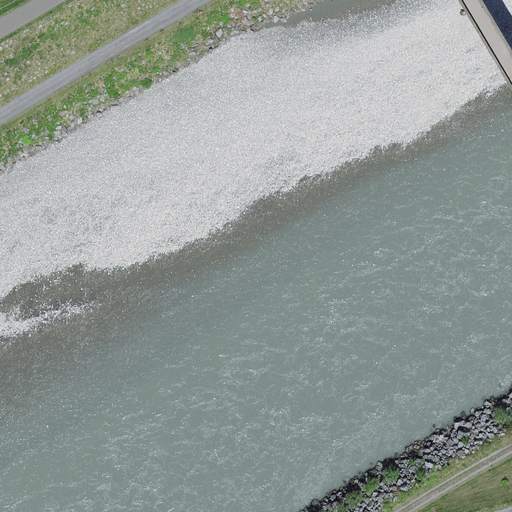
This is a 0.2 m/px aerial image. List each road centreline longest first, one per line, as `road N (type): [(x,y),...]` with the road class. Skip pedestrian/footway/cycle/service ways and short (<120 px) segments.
road 1 (track): [(0,123),(201,0)]
road 2 (track): [(402,511),(511,447)]
